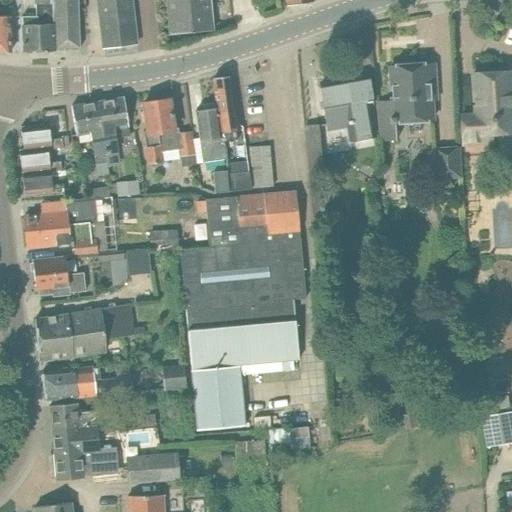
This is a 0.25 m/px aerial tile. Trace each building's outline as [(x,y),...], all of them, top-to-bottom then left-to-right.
[(55,49),(80,48),(77,0),(34,0),(34,4),(35,4),(36,16),(21,17),(22,32),(23,52),(55,51),(55,49)] [(96,0),(100,28),(103,48),(136,43),(134,23),(130,0),(96,0)] [(166,0),(168,15),(170,35),(212,31),(208,0),(166,0)] [(0,51),(10,51),(10,31),(9,16),(0,15),(0,51)] [(429,85),(434,85),(434,83),(433,63),(390,66),(392,100),(379,101),(380,121),(382,138),(396,137),(394,120),(431,117),(429,85)] [(511,131),(511,90),(510,91),(509,71),(473,73),(475,115),(460,116),(461,135),(511,131)] [(372,102),(371,95),(367,75),(320,84),(324,104),(327,124),(349,120),(352,140),(373,136),(367,102),(372,102)] [(217,108),(221,136),(232,134),(231,123),(236,123),(230,76),(212,79),(216,108),(217,108)] [(123,97),(97,101),(102,130),(106,154),(117,152),(115,138),(130,136),(128,126),(127,116),(123,97)] [(143,103),(147,130),(143,131),(147,165),(162,162),(160,149),(178,147),(180,156),(194,154),(191,131),(177,133),(177,129),(173,129),(169,99),(143,103)] [(102,130),(97,101),(71,105),(75,125),(76,135),(90,133),(95,164),(107,162),(106,154),(102,130)] [(217,108),(216,108),(195,111),(198,130),(202,162),(225,159),(225,154),(225,152),(221,136),(217,108)] [(47,147),(51,147),(51,149),(63,148),(62,138),(50,139),(48,123),(20,127),(23,149),(23,150),(47,147)] [(23,150),(23,149),(19,149),(22,173),(49,169),(49,172),(61,171),(60,161),(48,162),(47,147),(23,150)] [(434,179),(460,177),(458,147),(432,149),(434,179)] [(50,185),(49,172),(49,169),(22,173),(24,196),(50,193),(50,195),(63,193),(62,184),(50,185)] [(214,193),(228,192),(226,170),(212,171),(214,193)] [(250,171),(229,174),(230,191),(252,189),(250,171)] [(324,173),(308,174),(310,189),(312,219),(313,229),(329,228),(326,188),(324,173)] [(137,196),(136,184),(116,185),(117,197),(137,196)] [(240,244),(209,247),(179,249),(185,309),(292,299),(306,298),(295,191),(236,196),(240,244)] [(240,244),(236,196),(207,198),(209,247),(240,244)] [(44,213),(24,215),(27,248),(47,246),(70,244),(70,242),(72,241),(74,255),(98,252),(96,237),(92,238),(90,223),(98,222),(95,197),(66,200),(67,211),(44,213)] [(176,230),(150,232),(151,245),(177,243),(176,230)] [(126,250),(129,274),(150,271),(146,247),(126,250)] [(123,250),(108,251),(98,252),(99,260),(124,258),(123,250)] [(52,258),(32,260),(35,290),(39,289),(40,294),(52,293),(53,295),(68,294),(68,292),(85,291),(83,273),(66,274),(64,257),(52,258)] [(126,272),(113,273),(114,285),(126,277),(126,272)] [(292,299),(185,309),(191,369),(251,364),(298,359),(292,299)] [(128,303),(34,319),(38,361),(70,357),(104,352),(102,339),(133,335),(132,328),(128,303)] [(144,326),(132,328),(133,335),(145,333),(144,326)] [(255,411),(251,364),(191,369),(195,417),(255,411)] [(164,389),(185,387),(183,365),(162,368),(164,389)] [(92,367),(41,372),(45,400),(94,395),(132,391),(130,374),(93,379),(92,367)] [(508,380),(487,381),(488,393),(509,392),(508,380)] [(97,433),(118,431),(116,408),(110,409),(109,398),(99,399),(101,410),(78,413),(77,402),(69,403),(49,405),(51,430),(96,425),(97,433)] [(511,409),(481,415),(486,446),(511,442),(511,409)] [(119,443),(118,431),(97,433),(96,425),(51,430),(53,455),(81,452),(80,441),(98,439),(98,445),(119,443)] [(236,477),(254,476),(252,441),(234,442),(236,477)] [(83,476),(81,452),(53,455),(56,480),(76,478),(83,476)] [(138,463),(127,464),(129,481),(165,478),(163,456),(138,458),(138,463)] [(163,511),(163,494),(150,495),(127,496),(127,511),(163,511)] [(71,511),(70,502),(34,506),(34,511),(71,511)]
